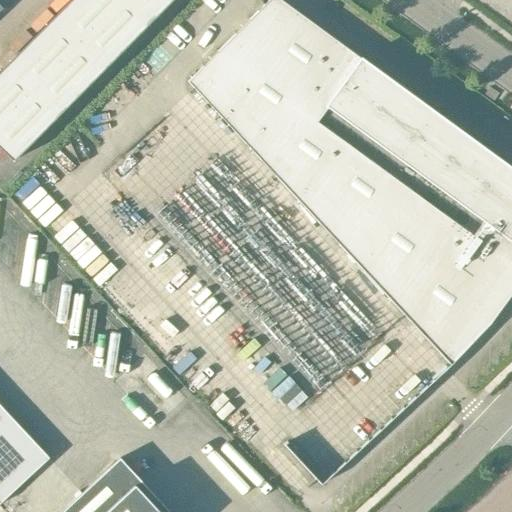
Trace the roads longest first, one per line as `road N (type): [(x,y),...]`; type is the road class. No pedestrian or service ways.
road 1 (unclassified): [(402,511),(511,407)]
road 2 (unclassified): [(413,0),(511,71)]
